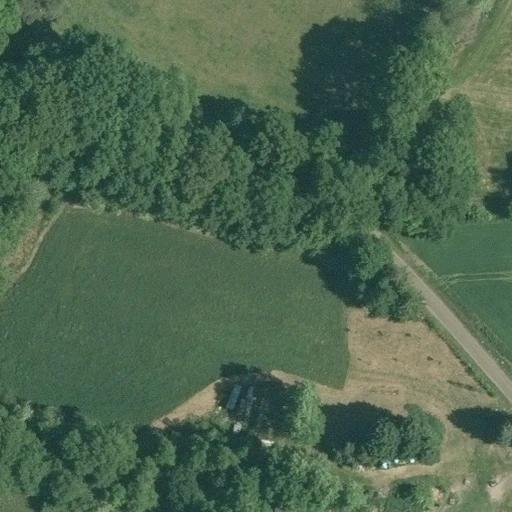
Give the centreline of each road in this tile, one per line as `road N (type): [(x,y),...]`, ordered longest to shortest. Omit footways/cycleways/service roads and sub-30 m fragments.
road 1 (unclassified): [(0,79),(292,193)]
road 2 (unclassified): [(511,402),(358,232)]
